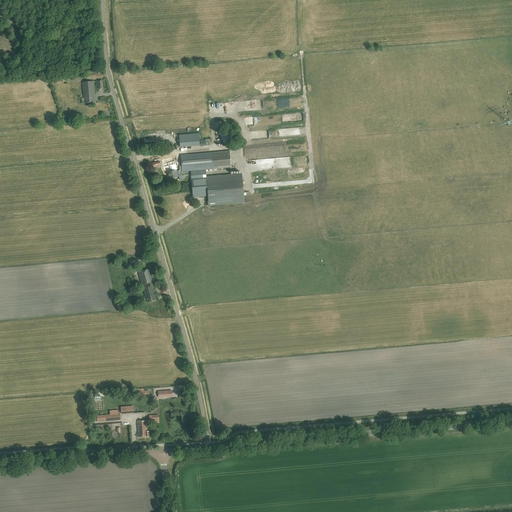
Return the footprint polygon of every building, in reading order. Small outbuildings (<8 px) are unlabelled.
[(82,83),(84,99),(85,99),(86,103),(94,102),(93,95),(94,94),(93,82),(82,83)] [(234,139),(234,136),(233,134),(230,131),(228,130),(224,131),(222,133),(222,134),(221,136),(221,139),(223,142),(226,143),(229,143),(232,142),(234,139)] [(180,147),(200,146),(199,133),(179,135),(180,147)] [(230,151),(181,155),(182,169),(182,171),(231,167),(230,151)] [(173,157),(162,160),(166,174),(168,173),(170,179),(178,177),(176,171),(177,170),(173,157)] [(207,178),(191,180),(193,197),(208,196),(208,201),(207,202),(208,206),(209,206),(215,205),(215,204),(244,202),(242,174),(206,177),(207,178)] [(130,260),(131,268),(142,266),(140,258),(130,260)] [(154,290),(149,269),(138,272),(146,299),(147,299),(148,302),(156,300),(153,290),(154,290)] [(149,436),(149,431),(147,431),(147,421),(137,422),(138,429),(138,432),(137,432),(138,437),(149,436)]
